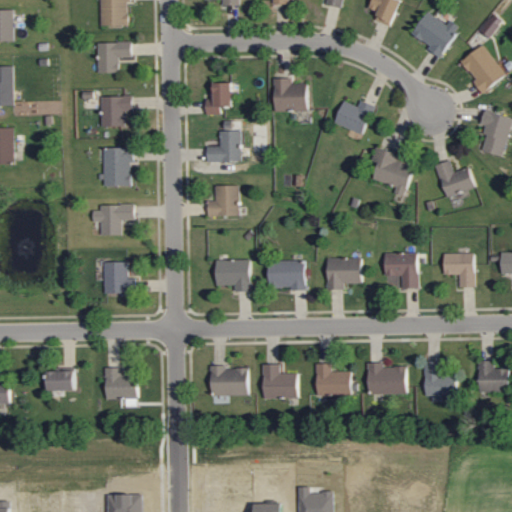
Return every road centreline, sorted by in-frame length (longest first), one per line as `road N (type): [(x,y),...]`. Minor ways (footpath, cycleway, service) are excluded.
road 1 (residential): [(0,333),(511,323)]
road 2 (residential): [(170,0),(179,511)]
road 3 (residential): [(171,43),(329,43),(398,73),(430,110)]
